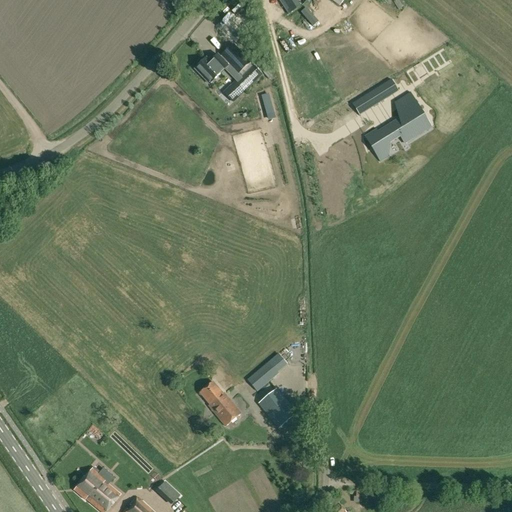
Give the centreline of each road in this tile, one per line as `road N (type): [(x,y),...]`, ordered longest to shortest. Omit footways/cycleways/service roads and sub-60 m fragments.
road 1 (unclassified): [(208,0),(93,127),(50,156),(0,175)]
road 2 (unknown): [(264,0),(292,44),(333,39),(441,135)]
road 3 (unclassified): [(312,511),(339,493),(370,488),(511,488)]
